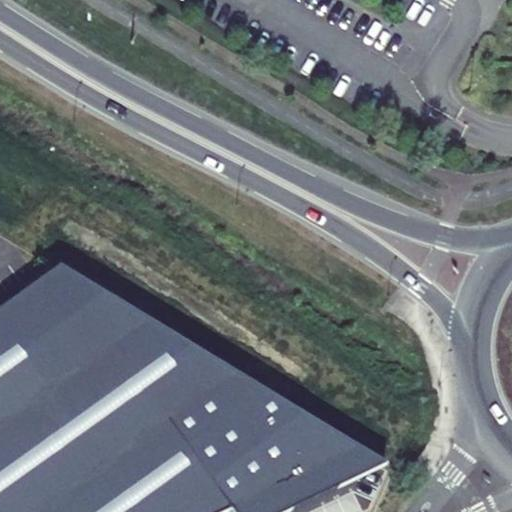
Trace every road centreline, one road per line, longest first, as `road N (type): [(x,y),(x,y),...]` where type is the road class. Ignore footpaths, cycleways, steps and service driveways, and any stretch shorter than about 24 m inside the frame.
road 1 (primary): [(151,120),(415,284),(456,326),(473,358)]
road 2 (primary): [(511,235),(436,232),(151,120)]
road 3 (primary): [(151,120),(0,36)]
road 4 (unclassified): [(476,383),(471,446),(423,511)]
